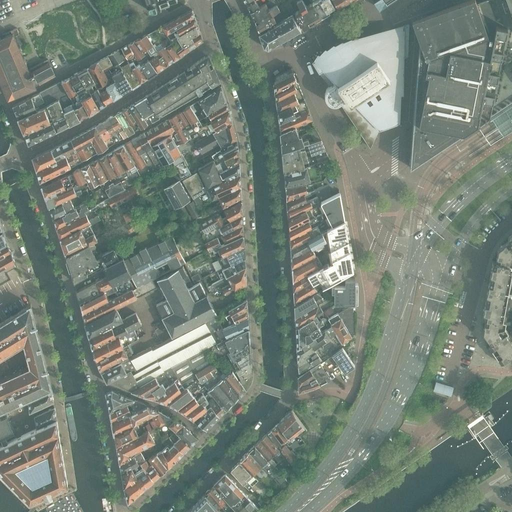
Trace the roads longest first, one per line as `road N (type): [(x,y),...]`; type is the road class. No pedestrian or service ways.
road 1 (residential): [(212,44),(241,129),(259,375),(128,511)]
road 2 (residential): [(174,511),(281,410),(290,387),(263,64)]
road 3 (residential): [(121,511),(98,390),(22,155)]
road 4 (secondary): [(308,511),(375,440),(447,271)]
road 5 (secondary): [(410,272),(358,418),(323,471),(282,511)]
road 6 (residential): [(212,44),(22,155)]
road 7 (residential): [(12,102),(197,0)]
road 8 (residential): [(367,218),(358,171),(299,67),(281,59),(263,64)]
road 9 (secondary): [(511,160),(446,217),(422,252)]
